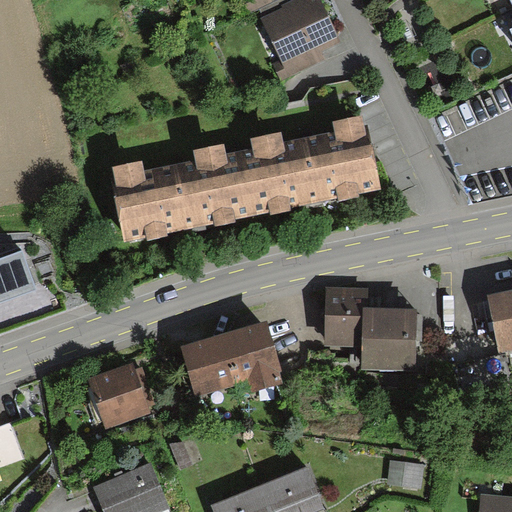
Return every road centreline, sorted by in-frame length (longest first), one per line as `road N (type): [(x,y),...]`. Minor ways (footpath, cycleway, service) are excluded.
road 1 (primary): [(451,232),(217,290),(0,363)]
road 2 (residential): [(451,232),(359,15)]
